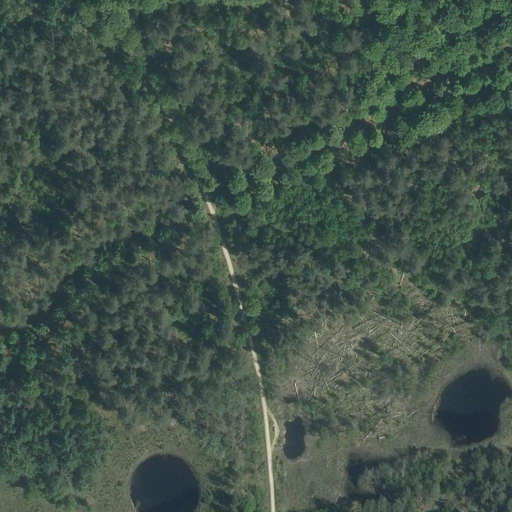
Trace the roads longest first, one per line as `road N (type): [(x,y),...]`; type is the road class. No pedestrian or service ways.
road 1 (track): [(204,195),(447,93),(511,80)]
road 2 (track): [(0,354),(111,258),(204,195)]
